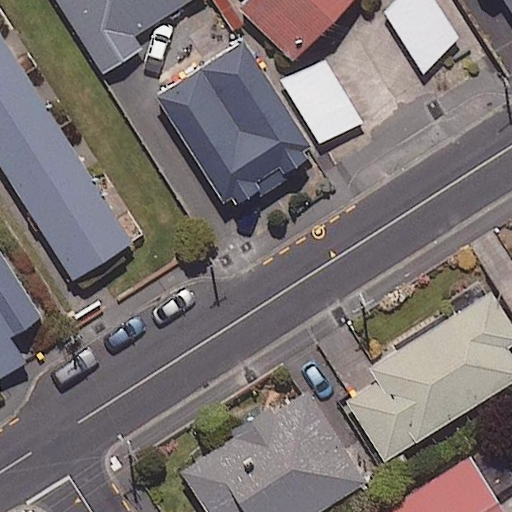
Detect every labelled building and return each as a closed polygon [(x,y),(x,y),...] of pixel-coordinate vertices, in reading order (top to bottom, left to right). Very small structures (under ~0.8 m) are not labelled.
[(181,0),(56,0),(100,68),(139,44),(132,32),(181,0)] [(242,0),(238,4),(289,56),(346,0),(242,0)] [(460,37),(434,0),(384,0),(379,4),(420,64),(460,37)] [(511,13),(511,0),(500,0),(510,15),(511,13)] [(129,237),(0,34),(0,163),(70,275),(129,237)] [(313,151),(240,36),(154,91),(226,205),(313,151)] [(359,118),(323,55),(282,79),(318,142),(359,118)] [(38,312),(0,252),(0,371),(22,358),(6,333),(38,312)] [(511,339),(511,326),(487,287),(336,383),(383,457),(511,375),(511,356),(504,345),(511,339)] [(306,511),(362,477),(300,381),(226,428),(230,434),(177,468),(204,511),(306,511)] [(511,477),(511,475),(490,439),(371,511),(503,511),(491,491),(511,477)]
